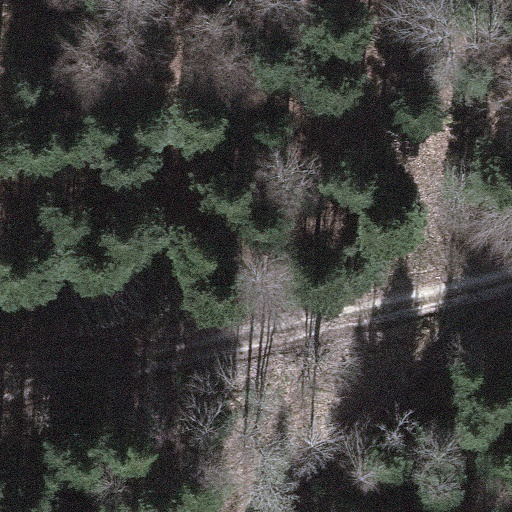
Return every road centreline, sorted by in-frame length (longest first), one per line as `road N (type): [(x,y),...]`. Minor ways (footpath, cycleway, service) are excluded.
road 1 (track): [(0,384),(511,277)]
road 2 (track): [(511,280),(246,511)]
